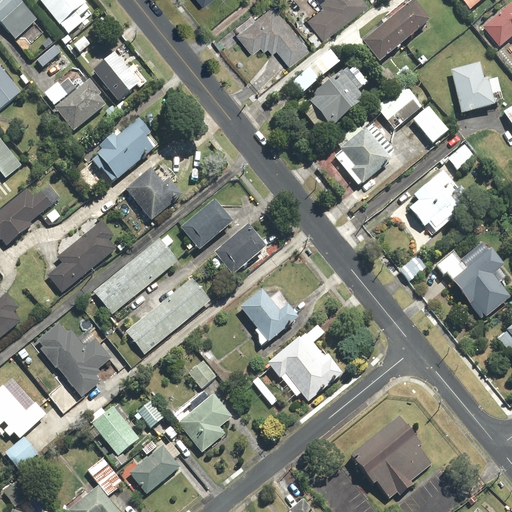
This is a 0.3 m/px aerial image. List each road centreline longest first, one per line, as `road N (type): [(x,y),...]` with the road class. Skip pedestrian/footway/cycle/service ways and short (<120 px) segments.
road 1 (residential): [(137,0),(416,349)]
road 2 (residential): [(416,349),(211,511)]
road 3 (residential): [(416,349),(499,443)]
road 4 (unknown): [(316,223),(382,175),(410,142)]
